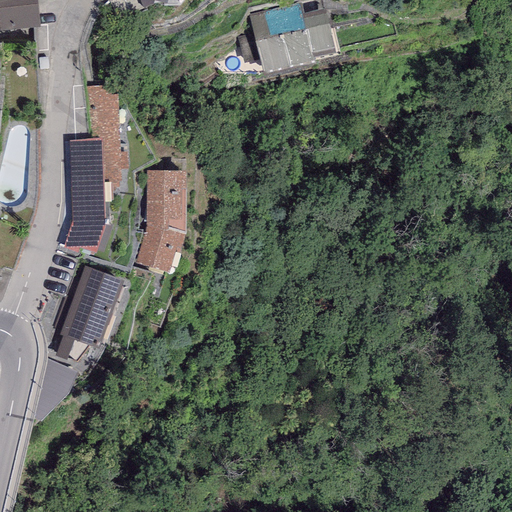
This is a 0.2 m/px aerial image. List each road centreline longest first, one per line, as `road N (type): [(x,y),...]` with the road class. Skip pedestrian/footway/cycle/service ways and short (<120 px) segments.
road 1 (residential): [(82,0),(64,29),(48,207),(8,335)]
road 2 (residential): [(0,463),(20,363),(8,335)]
